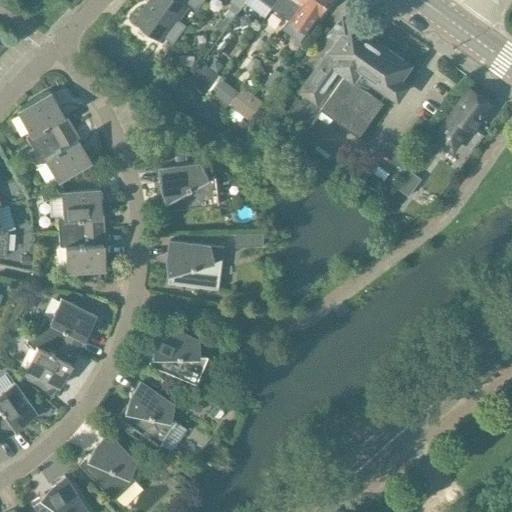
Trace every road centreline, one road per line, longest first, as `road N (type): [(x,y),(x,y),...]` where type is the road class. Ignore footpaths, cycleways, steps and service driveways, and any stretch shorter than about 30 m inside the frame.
road 1 (residential): [(54,47),(85,81),(128,169),(133,293),(117,362),(80,415),(24,471),(0,481)]
road 2 (tertiary): [(311,511),(511,335)]
